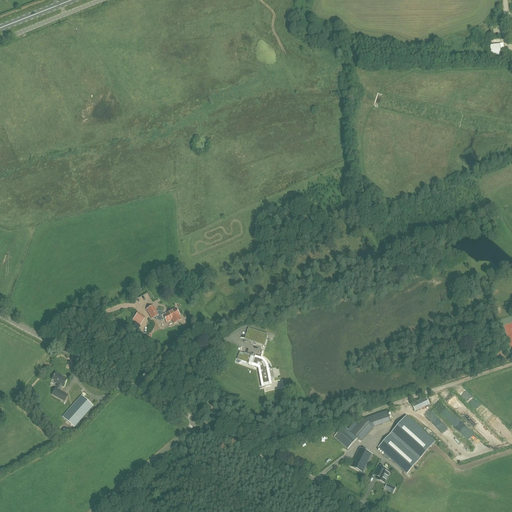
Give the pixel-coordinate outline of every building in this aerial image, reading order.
[(153,306),(146,310),(152,319),(155,317),(157,320),(162,321),(164,319),(166,323),(172,319),(174,324),(181,320),(178,316),(179,315),(175,309),(169,312),(166,314),(165,314),(164,313),(159,311),(157,312),(153,306)] [(137,313),(134,318),(141,323),(145,317),(139,313),(138,312),(137,313)] [(258,342),(265,344),(268,336),(249,329),(245,338),(246,339),(247,339),(248,339),(249,340),(250,340),(251,340),(252,341),(253,341),(254,342),(255,342),(256,343),(257,343),(258,342)] [(261,360),(260,359),(241,353),(240,355),(239,354),(237,360),(250,364),(255,366),(254,368),(255,369),(257,367),(258,367),(259,367),(260,368),(260,369),(260,370),(260,371),(262,377),(259,378),(261,387),(263,386),(264,388),(271,386),(268,368),(268,367),(267,366),(267,365),(266,364),(266,363),(265,363),(264,362),(264,361),(263,361),(262,360),(261,360)] [(55,388),(51,395),(63,402),(67,395),(59,391),(61,386),(62,386),(66,380),(61,377),(59,376),(59,375),(55,373),(52,380),(55,382),(57,383),(57,384),(55,388)] [(81,395),(62,417),(74,427),(93,406),(81,395)] [(412,403),(415,412),(430,405),(426,397),(412,403)] [(436,443),(407,416),(378,448),(407,474),(436,443)] [(362,441),(365,437),(374,427),(365,418),(352,433),(359,440),(360,439),(362,441)] [(357,439),(344,427),(334,437),(348,449),(357,439)] [(360,449),(351,467),(363,472),(372,454),(360,449)] [(378,477),(377,480),(384,483),(389,474),(385,472),(386,469),(380,466),(375,475),(378,477)]
